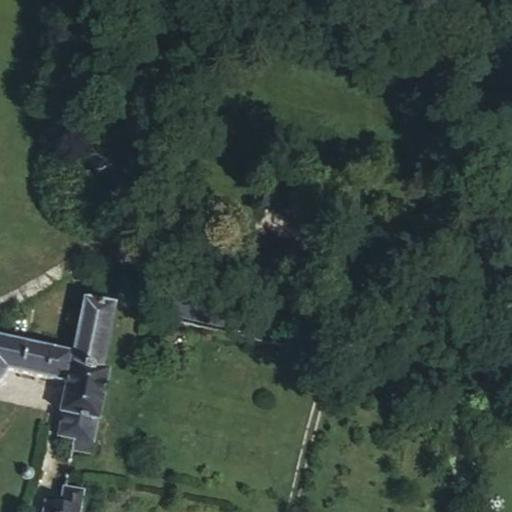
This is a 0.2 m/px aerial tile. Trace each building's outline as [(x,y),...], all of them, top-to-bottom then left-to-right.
[(115,308),(116,304),(86,297),(75,352),(73,362),(103,367),(115,308)] [(73,362),(75,352),(65,349),(0,335),(0,383),(4,382),(7,377),(9,369),(69,381),(73,362)] [(111,369),(103,367),(73,362),(69,381),(63,412),(65,413),(99,420),(102,420),(111,369)] [(99,420),(65,413),(60,436),(78,441),(77,450),(93,453),(99,420)] [(49,500),(46,511),(84,511),(88,492),(69,488),(66,503),(49,500)]
